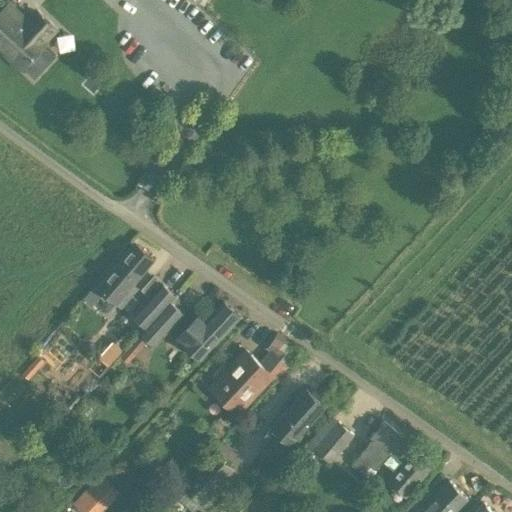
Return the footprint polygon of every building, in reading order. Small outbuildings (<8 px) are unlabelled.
[(23,65),(35,76),(55,54),(43,43),(58,28),(37,9),(27,20),(8,3),(0,11),(0,48),(21,67),(23,65)] [(153,258),(136,243),(100,285),(121,304),(136,287),(132,283),(153,258)] [(143,321),(146,324),(169,299),(171,301),(176,295),(163,282),(153,274),(140,288),(150,296),(134,313),(143,321)] [(155,343),(176,321),(184,312),(171,301),(169,299),(146,324),(122,349),(118,354),(126,361),(148,337),(155,343)] [(198,358),(212,344),(239,315),(224,301),(206,321),(196,313),(174,336),(198,358)] [(275,331),(265,346),(276,354),(288,362),(288,363),(299,348),(275,331)] [(118,354),(122,349),(113,340),(99,355),(109,365),(118,354)] [(245,349),(210,386),(238,411),(272,374),(245,349)] [(276,354),(266,366),(276,375),(288,362),(276,354)] [(44,361),(37,355),(22,372),(29,378),(44,361)] [(282,451),(323,405),(304,387),(263,433),(282,451)] [(330,461),(354,433),(331,413),(307,442),(330,461)] [(218,439),(230,425),(220,415),(207,429),(218,439)] [(409,441),(383,419),(370,435),(373,437),(351,463),(362,473),(371,463),(374,465),(388,449),(396,456),(397,455),(402,460),(387,478),(406,495),(434,464),(414,447),(413,449),(407,443),(409,441)] [(233,466),(214,449),(182,483),(203,502),(233,466)] [(452,511),(467,497),(450,479),(416,511),(452,511)] [(494,511),(484,501),(472,511),(494,511)]
